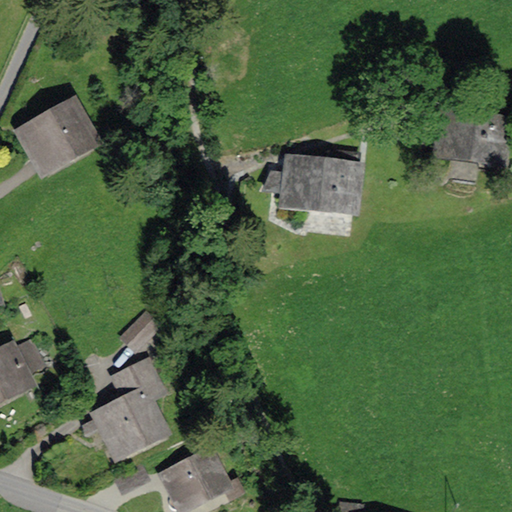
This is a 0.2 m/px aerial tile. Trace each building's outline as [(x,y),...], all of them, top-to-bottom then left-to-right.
[(90,143),(72,109),(24,136),(43,170),(90,143)] [(442,151),(500,160),(506,118),(470,113),(469,120),(447,117),(442,151)] [(289,201),(351,208),(357,157),(328,153),(327,160),(310,158),(309,166),(293,164),(289,201)] [(146,316),(123,339),(135,350),(157,327),(146,316)] [(0,393),(24,382),(19,373),(27,369),(28,371),(40,365),(29,343),(0,357),(0,393)] [(128,403),(99,418),(117,454),(162,431),(147,400),(161,393),(147,365),(117,380),(128,403)] [(188,506),(224,488),(208,456),(196,462),(193,456),(184,461),(187,467),(164,479),(170,491),(179,487),(188,506)]
